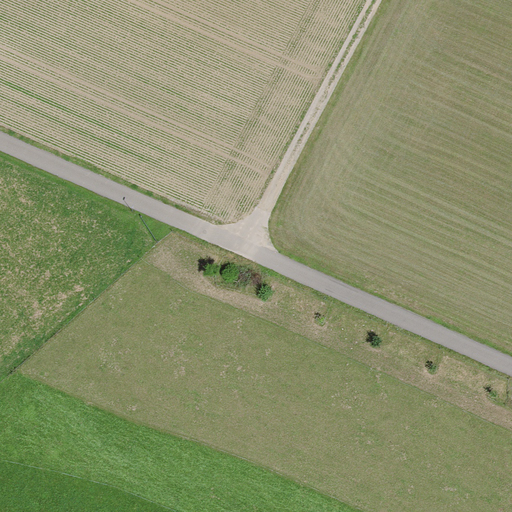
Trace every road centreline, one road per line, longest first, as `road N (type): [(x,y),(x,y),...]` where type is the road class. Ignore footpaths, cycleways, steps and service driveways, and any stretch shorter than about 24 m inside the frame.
road 1 (track): [(0,139),(511,365)]
road 2 (track): [(247,247),(378,0)]
